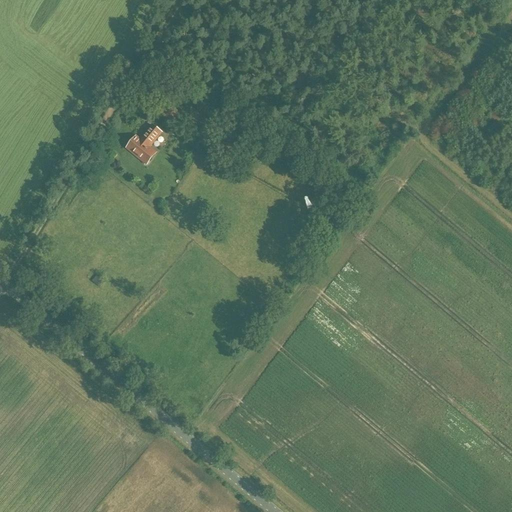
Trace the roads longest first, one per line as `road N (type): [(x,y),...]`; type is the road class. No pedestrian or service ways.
road 1 (unclassified): [(276,511),(1,280)]
road 2 (track): [(1,280),(173,0)]
